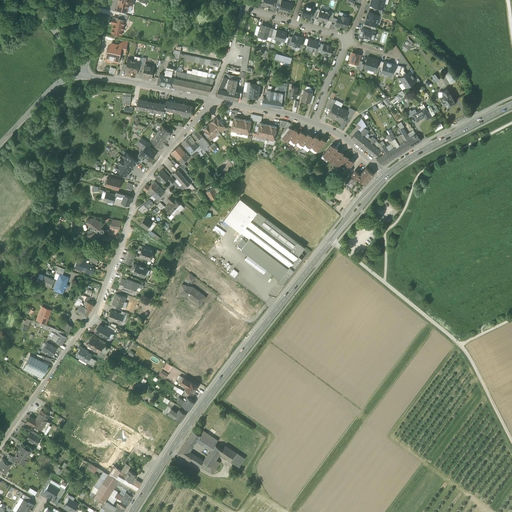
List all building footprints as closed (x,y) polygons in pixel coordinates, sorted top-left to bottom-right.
[(119,0),(117,9),(127,11),(128,5),(132,6),(133,0),(119,0)] [(279,9),(290,12),(292,3),(281,0),(281,3),(279,9)] [(375,6),(381,8),(382,4),(384,4),(384,0),(372,0),(371,5),(375,6)] [(312,7),(311,6),(310,6),(309,5),(308,5),(307,5),(306,5),(304,5),(301,16),(304,16),(305,16),(307,17),(310,18),(311,17),(313,9),(314,7),(312,7)] [(317,20),(326,23),(327,20),(329,11),(321,9),(317,20)] [(366,22),(377,25),(379,19),(377,18),(378,15),(374,13),(368,12),(366,22)] [(336,25),(347,28),(349,18),(346,17),(346,16),(342,15),(342,16),(342,18),(338,17),(337,19),(336,25)] [(112,33),(121,35),(122,30),(123,26),(125,20),(118,19),(112,17),(111,23),(114,23),(112,33)] [(258,36),(266,38),(267,36),(269,28),(261,25),(258,36)] [(359,37),(372,41),(373,38),(374,37),(375,35),(374,34),(375,31),(371,30),(363,27),(362,27),(359,37)] [(275,39),(284,42),(286,33),(277,30),(275,37),(275,39)] [(297,46),(300,47),(303,38),(300,37),(300,36),(295,35),(295,36),(293,35),(292,37),(290,44),(292,45),(297,46)] [(315,51),(317,46),(318,42),(308,39),(306,48),(307,49),(307,50),(310,50),(311,50),(315,51)] [(403,45),(408,49),(410,45),(411,46),(413,44),(407,40),(403,45)] [(112,60),(118,61),(120,50),(121,47),(119,45),(117,46),(116,44),(112,43),(110,45),(109,48),(111,50),(109,55),(108,56),(107,58),(108,60),(110,60),(112,60)] [(120,50),(126,51),(127,45),(124,44),(122,43),(119,45),(121,47),(120,50)] [(321,53),(330,56),(333,47),(330,46),(330,45),(327,44),(327,45),(324,44),(321,53)] [(240,71),(246,72),(247,68),(251,47),(245,45),(240,71)] [(172,57),(179,59),(180,53),(181,51),(174,49),(172,57)] [(357,64),(358,64),(359,60),(360,54),(352,52),(349,62),(357,64)] [(275,59),(290,63),(291,58),(283,55),(276,53),(275,59)] [(374,71),(377,64),(378,60),(367,56),(364,68),(374,71)] [(125,70),(131,71),(134,59),(128,58),(126,64),(125,70)] [(139,61),(134,59),(131,71),(137,72),(138,66),(139,61)] [(388,75),(389,75),(390,75),(391,75),(392,75),(392,74),(395,65),(391,64),(391,63),(388,62),(387,63),(384,62),(382,67),(381,72),(382,73),(383,73),(384,74),(385,74),(387,75),(388,75)] [(142,75),(152,77),(154,67),(145,64),(143,70),(142,75)] [(398,65),(398,66),(396,72),(398,72),(400,73),(403,74),(404,70),(404,67),(398,65)] [(157,83),(173,86),(176,71),(172,70),(166,68),(165,74),(160,73),(157,83)] [(456,80),(450,70),(444,73),(450,83),(456,80)] [(173,86),(178,87),(181,72),(176,71),(173,86)] [(400,78),(403,82),(406,87),(416,81),(410,71),(406,74),(404,75),(402,76),(400,78)] [(178,87),(183,88),(186,73),(181,72),(178,87)] [(183,88),(188,90),(191,74),(186,73),(183,88)] [(188,90),(193,91),(196,75),(191,74),(188,90)] [(216,96),(234,100),(236,91),(235,91),(235,90),(237,80),(238,76),(230,75),(227,74),(225,77),(223,76),(218,87),(216,96)] [(193,91),(198,92),(201,76),(196,75),(193,91)] [(198,92),(203,93),(206,77),(201,76),(198,92)] [(214,79),(206,77),(203,93),(208,94),(211,86),(214,79)] [(248,96),(258,98),(258,96),(260,84),(250,83),(249,92),(248,96)] [(298,87),(291,86),(291,90),(289,90),(288,97),(296,98),(296,95),(296,96),(297,92),(298,87)] [(447,106),(451,105),(452,105),(453,105),(454,104),(455,102),(450,93),(447,88),(443,91),(446,95),(442,97),(443,99),(441,100),(443,104),(445,102),(447,106)] [(262,105),(268,106),(271,91),(268,90),(266,97),(264,97),(262,105)] [(302,100),(309,102),(311,95),(312,92),(305,90),(302,100)] [(278,100),(275,99),(274,107),(281,108),(282,100),(283,93),(279,92),(278,100)] [(326,105),(331,108),(334,104),(336,100),(330,97),(326,105)] [(386,106),(390,103),(386,97),(382,100),(386,106)] [(136,107),(146,109),(147,101),(147,100),(145,99),(145,101),(138,99),(136,107)] [(154,102),(147,101),(146,109),(155,111),(156,103),(156,102),(154,101),(154,102)] [(166,101),(166,104),(165,109),(174,111),(175,103),(175,102),(173,101),(173,102),(166,101)] [(163,104),(156,103),(155,111),(164,113),(165,109),(166,104),(163,103),(163,104)] [(182,104),(175,103),(174,111),(183,113),(185,104),(185,103),(182,103),(182,104)] [(192,106),(185,104),(183,113),(189,114),(190,110),(191,110),(192,106)] [(332,117),(335,118),(341,107),(334,104),(331,108),(328,114),(328,115),(331,117),(332,117)] [(347,111),(341,107),(335,118),(338,120),(338,121),(341,122),(342,122),(346,116),(348,111),(347,111)] [(346,116),(351,118),(356,111),(349,107),(347,111),(348,111),(346,116)] [(413,115),(416,120),(424,116),(426,119),(430,117),(425,107),(413,114),(413,115)] [(209,136),(212,139),(217,135),(217,136),(221,132),(221,131),(226,127),(223,124),(219,120),(216,117),(211,122),(212,123),(209,125),(209,124),(205,127),(203,128),(206,131),(210,136),(209,136)] [(242,133),(248,135),(249,131),(250,125),(251,121),(244,119),(243,121),(241,126),(240,126),(241,120),(241,119),(234,117),(233,121),(231,127),(232,127),(231,131),(237,132),(236,133),(242,134),(242,133)] [(268,139),(273,140),(274,137),(276,130),(276,126),(269,125),(269,126),(266,126),(266,124),(259,123),(258,126),(257,133),(256,136),(262,138),(268,139)] [(357,131),(359,133),(364,127),(366,125),(364,124),(362,126),(360,129),(359,129),(357,131)] [(156,145),(160,148),(160,147),(171,132),(167,129),(162,125),(151,141),(156,145)] [(407,139),(409,138),(407,134),(405,131),(403,127),(400,129),(402,133),(407,139)] [(289,141),(290,139),(293,135),(291,133),(293,131),(290,128),(282,137),(286,140),(287,139),(289,141)] [(192,133),(203,146),(205,144),(207,143),(196,130),(192,133)] [(296,143),(298,141),(301,138),(304,133),(301,131),(299,133),(296,137),(293,135),(290,139),(296,143)] [(356,142),(362,135),(359,133),(357,131),(351,138),(356,142)] [(303,146),(305,143),(308,140),(311,136),(308,133),(306,135),(303,140),(301,138),(298,141),(303,146)] [(416,133),(412,136),(417,143),(421,140),(416,133)] [(390,141),(394,148),(396,146),(392,140),(388,134),(386,136),(388,139),(388,140),(390,141)] [(190,144),(191,145),(195,142),(190,135),(186,139),(190,144)] [(311,148),(312,146),(318,139),(318,138),(315,135),(313,138),(314,138),(310,142),(308,140),(305,143),(311,148)] [(366,139),(364,137),(362,135),(356,142),(361,146),(366,139)] [(409,138),(407,139),(411,147),(417,143),(412,136),(409,138)] [(320,140),(318,139),(312,146),(318,151),(326,141),(322,138),(320,140)] [(182,143),(186,148),(190,144),(186,139),(182,143)] [(365,150),(371,143),(369,141),(366,139),(361,146),(365,150)] [(404,141),(401,143),(406,150),(411,147),(407,139),(404,141)] [(197,140),(195,142),(191,145),(194,149),(198,146),(200,145),(197,140)] [(136,144),(143,149),(146,146),(140,141),(139,141),(136,144)] [(376,147),(373,145),(371,143),(365,150),(370,154),(376,147)] [(401,143),(399,144),(396,146),(401,153),(406,150),(401,143)] [(191,145),(190,144),(186,148),(190,152),(194,149),(191,145)] [(146,145),(146,146),(143,149),(141,153),(144,156),(150,160),(156,152),(146,145)] [(179,145),(175,148),(182,156),(185,153),(181,148),(179,145)] [(329,159),(334,152),(332,151),(334,148),(331,145),(324,155),(327,157),(328,156),(330,157),(329,159)] [(394,148),(391,149),(396,157),(401,153),(396,146),(394,148)] [(378,149),(376,147),(370,154),(375,158),(380,152),(381,151),(378,149)] [(178,159),(182,156),(175,148),(172,152),(178,159)] [(389,151),(386,153),(391,160),(396,157),(391,149),(389,151)] [(336,150),(334,152),(329,159),(332,162),(333,160),(335,162),(334,163),(339,157),(337,155),(340,152),(336,150)] [(138,160),(141,163),(143,160),(142,159),(144,156),(141,153),(140,152),(137,155),(136,155),(134,158),(138,160)] [(178,159),(182,164),(184,162),(190,157),(186,152),(185,153),(182,156),(178,159)] [(116,168),(126,176),(130,171),(129,170),(133,165),(134,165),(138,160),(134,158),(127,153),(124,157),(123,156),(121,158),(121,160),(119,161),(117,163),(118,164),(116,168)] [(383,165),(391,160),(386,153),(376,159),(383,165)] [(342,154),(339,157),(334,163),(338,166),(339,165),(341,166),(340,168),(345,161),(343,160),(345,157),(342,154)] [(347,159),(345,161),(340,168),(343,171),(344,169),(346,171),(345,172),(351,166),(348,164),(351,161),(347,159)] [(359,177),(365,184),(374,174),(366,167),(360,174),(355,170),(352,174),(357,179),(359,177)] [(160,180),(163,183),(166,180),(171,176),(170,175),(169,176),(163,169),(156,175),(157,176),(156,177),(159,180),(160,180)] [(182,182),(185,186),(190,183),(184,175),(180,171),(179,170),(174,174),(178,178),(177,179),(180,184),(182,182)] [(199,188),(187,173),(184,175),(190,183),(185,186),(186,188),(191,183),(192,183),(197,189),(199,188)] [(166,180),(171,185),(175,180),(171,176),(166,180)] [(108,177),(108,178),(106,185),(106,186),(118,189),(121,181),(108,177)] [(154,181),(150,185),(155,190),(159,186),(154,181)] [(186,188),(189,191),(196,189),(197,189),(192,183),(191,183),(186,188)] [(152,194),(155,190),(150,185),(150,186),(147,184),(143,188),(146,191),(148,190),(152,194)] [(164,191),(159,186),(155,190),(152,194),(157,199),(164,191)] [(206,191),(211,200),(218,196),(213,187),(206,191)] [(108,201),(113,202),(115,195),(115,194),(106,192),(104,200),(108,201)] [(121,202),(129,205),(132,197),(124,194),(123,196),(121,202)] [(165,208),(171,213),(176,208),(180,204),(177,200),(174,198),(171,196),(167,199),(170,202),(165,208)] [(224,219),(241,232),(257,211),(240,198),(224,219)] [(141,207),(144,210),(147,208),(149,209),(151,207),(150,205),(153,203),(150,199),(144,204),(141,207)] [(210,203),(218,209),(220,205),(213,199),(210,203)] [(278,281),(282,284),(290,273),(294,269),(302,258),(303,256),(300,254),(305,247),(297,242),(257,211),(241,232),(249,238),(247,242),(241,248),(280,278),(278,281)] [(140,223),(147,229),(152,222),(145,217),(140,223)] [(103,235),(102,232),(103,232),(104,231),(104,230),(104,229),(103,228),(105,226),(97,219),(96,220),(93,218),(92,220),(90,218),(87,221),(89,223),(88,225),(90,227),(90,229),(87,231),(88,232),(85,234),(86,238),(89,237),(90,239),(93,238),(93,239),(103,235)] [(113,227),(120,228),(121,221),(112,219),(111,225),(113,225),(113,227)] [(239,246),(241,248),(247,242),(243,238),(238,245),(239,246)] [(142,257),(150,260),(153,252),(152,252),(153,250),(143,247),(143,248),(142,248),(140,253),(138,253),(136,257),(142,259),(142,257)] [(129,251),(127,257),(133,259),(135,253),(129,251)] [(131,265),(133,259),(127,257),(125,263),(131,265)] [(85,273),(90,274),(90,273),(93,274),(95,268),(93,267),(94,265),(86,262),(87,260),(82,258),(81,263),(77,262),(75,268),(81,271),(82,269),(84,270),(85,268),(87,269),(85,273)] [(137,274),(144,277),(147,267),(139,264),(138,266),(136,265),(137,264),(133,263),(131,268),(134,269),(133,272),(137,273),(137,274)] [(233,269),(230,274),(235,277),(238,273),(233,269)] [(185,278),(191,283),(195,278),(189,273),(185,278)] [(54,290),(63,293),(65,287),(67,288),(68,285),(66,285),(68,277),(62,275),(60,274),(60,275),(59,277),(58,280),(54,290)] [(39,283),(51,288),(54,281),(50,279),(50,278),(44,275),(42,280),(41,279),(39,283)] [(139,283),(138,285),(134,283),(135,281),(128,279),(126,278),(126,280),(123,279),(122,281),(121,284),(124,284),(123,287),(128,288),(127,291),(133,293),(135,289),(136,289),(140,290),(141,287),(142,287),(143,284),(139,283)] [(189,296),(200,305),(206,297),(193,287),(182,284),(180,290),(185,292),(184,295),(189,296)] [(117,305),(121,306),(123,301),(124,301),(126,297),(120,295),(116,293),(114,298),(115,299),(113,303),(112,302),(112,303),(117,305)] [(84,307),(85,306),(83,305),(85,300),(82,298),(78,296),(76,302),(80,304),(81,305),(81,304),(84,307)] [(88,302),(85,300),(83,305),(85,306),(88,308),(86,311),(89,314),(94,305),(88,302)] [(85,320),(89,314),(86,311),(88,308),(85,306),(84,307),(81,304),(81,305),(80,304),(76,311),(83,316),(82,318),(85,320)] [(37,320),(45,323),(50,310),(44,308),(41,314),(39,313),(37,320)] [(108,319),(120,323),(124,315),(121,314),(111,310),(108,319)] [(103,335),(108,338),(111,332),(112,332),(106,329),(104,327),(100,325),(96,331),(99,333),(100,335),(101,336),(103,335)] [(55,333),(57,335),(59,333),(60,331),(47,326),(46,328),(51,330),(52,332),(55,333)] [(59,333),(57,335),(54,340),(61,345),(66,338),(59,333)] [(99,352),(101,350),(104,345),(92,337),(87,345),(99,352)] [(56,349),(47,343),(42,349),(52,356),(56,349)] [(82,358),(88,362),(91,357),(92,355),(87,352),(83,350),(82,351),(80,350),(76,356),(82,359),(82,358)] [(97,355),(103,359),(106,354),(101,350),(99,352),(97,355)] [(48,364),(29,354),(22,368),(41,378),(48,364)] [(91,357),(88,362),(87,363),(93,366),(96,361),(91,357)] [(172,366),(167,363),(163,368),(169,371),(172,366)] [(165,378),(168,374),(162,370),(159,374),(165,378)] [(183,377),(180,382),(187,386),(190,381),(183,377)] [(190,381),(187,386),(185,388),(192,393),(193,393),(196,388),(198,385),(195,384),(190,381)] [(177,401),(189,409),(194,402),(187,398),(185,401),(179,397),(178,400),(177,401)] [(168,413),(180,422),(186,414),(179,409),(176,413),(170,410),(168,413)] [(41,410),(35,420),(35,421),(42,425),(46,419),(49,415),(41,410)] [(29,417),(25,424),(30,427),(31,427),(33,424),(32,423),(34,420),(29,417)] [(46,427),(42,425),(35,421),(35,420),(34,420),(32,423),(33,424),(31,427),(42,434),(44,431),(47,433),(49,429),(46,427)] [(187,439),(194,443),(197,439),(201,434),(194,429),(187,439)] [(25,439),(36,445),(38,442),(41,437),(30,430),(25,439)] [(204,430),(201,434),(215,444),(218,439),(204,430)] [(211,449),(215,444),(201,434),(197,439),(211,449)] [(187,439),(185,442),(192,447),(194,443),(187,439)] [(185,442),(182,446),(189,451),(192,447),(185,442)] [(211,449),(203,460),(203,461),(211,466),(216,459),(220,453),(223,449),(222,449),(215,444),(211,449)] [(226,444),(222,449),(223,449),(220,453),(231,460),(237,452),(226,444)] [(17,452),(27,457),(31,451),(23,447),(21,445),(21,446),(17,452)] [(190,460),(191,459),(194,454),(189,451),(182,446),(178,452),(190,460)] [(21,463),(24,460),(25,461),(27,457),(17,452),(16,451),(15,454),(15,455),(14,457),(13,458),(16,460),(18,461),(20,463),(21,463)] [(231,460),(239,466),(245,457),(237,452),(231,460)] [(200,465),(203,461),(203,460),(194,454),(191,459),(200,465)] [(0,471),(3,473),(7,467),(9,468),(11,464),(7,462),(2,459),(0,461),(0,471)] [(203,461),(200,465),(212,473),(220,462),(216,459),(211,466),(203,461)] [(125,463),(121,470),(126,473),(129,469),(130,466),(125,463)] [(102,471),(91,464),(88,469),(99,476),(102,471)] [(124,477),(132,481),(134,478),(136,474),(129,469),(126,473),(121,470),(114,466),(110,472),(116,476),(118,473),(124,477)] [(102,483),(108,474),(103,471),(94,486),(99,489),(102,483)] [(116,476),(110,472),(108,474),(118,480),(120,482),(121,482),(124,477),(118,473),(116,476)] [(112,490),(116,483),(118,480),(108,474),(102,483),(112,490)] [(130,488),(134,490),(138,484),(132,481),(124,477),(121,482),(125,485),(130,488)] [(102,483),(99,489),(109,495),(112,490),(102,483)] [(58,489),(49,484),(44,492),(47,494),(47,495),(51,497),(51,496),(53,497),(55,494),(58,489)] [(59,486),(58,489),(55,494),(60,497),(65,490),(59,486)] [(95,494),(99,489),(94,486),(89,495),(90,496),(92,492),(95,494)] [(127,492),(128,491),(123,488),(121,490),(119,494),(122,496),(125,491),(127,492)] [(106,500),(109,495),(99,489),(95,494),(93,497),(103,504),(104,504),(106,500)] [(117,497),(127,504),(133,495),(127,492),(125,491),(122,496),(119,494),(117,492),(115,496),(117,497)] [(113,503),(116,499),(109,495),(106,500),(110,503),(111,502),(113,503)] [(64,506),(73,511),(78,504),(69,498),(66,503),(64,506)] [(26,501),(24,500),(20,506),(30,511),(33,505),(28,502),(26,501)] [(106,500),(104,504),(117,511),(122,511),(124,508),(117,503),(116,505),(113,503),(111,502),(110,503),(106,500)]
